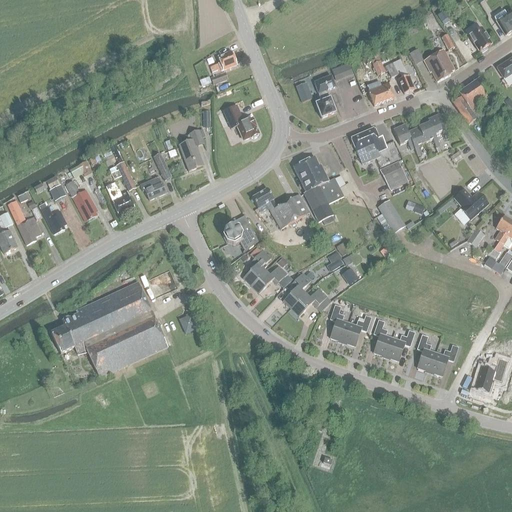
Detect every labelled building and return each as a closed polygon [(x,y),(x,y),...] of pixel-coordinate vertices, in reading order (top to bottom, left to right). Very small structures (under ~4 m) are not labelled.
[(511,33),(511,13),(507,17),(504,12),(494,20),(497,24),(496,24),(506,38),(511,33)] [(448,20),(444,13),(438,17),(442,24),(448,20)] [(464,30),(470,39),(480,54),(481,53),(482,55),(487,51),(486,50),(492,46),(482,31),(479,32),(474,24),(464,30)] [(454,49),(447,36),(441,39),(448,52),(454,49)] [(416,65),(424,62),(419,50),(411,54),(416,65)] [(444,52),(444,51),(424,62),(424,63),(431,74),(432,73),(438,83),(442,81),(450,77),(449,75),(455,72),(444,52)] [(237,67),(232,53),(218,58),(220,64),(218,65),(221,73),(237,67)] [(511,59),(497,70),(504,81),(511,75),(511,59)] [(374,70),(377,76),(377,77),(386,74),(381,62),(373,66),(375,70),(374,70)] [(409,78),(401,62),(386,68),(391,79),(400,75),(402,80),(399,82),(404,96),(414,92),(409,78)] [(343,67),(347,78),(353,76),(349,65),(343,67)] [(210,80),(213,87),(228,81),(225,74),(210,80)] [(336,89),(331,77),(314,84),(319,95),(322,103),(316,105),(321,120),(336,114),(330,100),(327,92),(336,89)] [(490,93),(480,80),(459,95),(461,99),(453,105),(469,127),(478,121),(474,116),(480,112),(478,110),(490,102),(486,96),(490,93)] [(369,93),(368,93),(374,108),(394,100),(389,85),(381,88),(369,93)] [(309,90),(298,94),(302,105),(313,100),(309,90)] [(253,120),(244,124),(237,107),(223,114),(231,131),(238,128),(244,142),(251,139),(251,140),(254,140),(258,139),(258,136),(259,136),(256,128),(253,120)] [(435,136),(442,133),(446,141),(450,139),(440,116),(428,121),(430,124),(435,136)] [(440,148),(435,136),(430,124),(419,129),(425,144),(433,141),(436,149),(440,148)] [(408,134),(405,126),(393,131),(400,147),(408,143),(411,152),(415,150),(408,134)] [(418,148),(425,144),(419,129),(408,134),(415,150),(418,157),(421,156),(418,148)] [(382,139),(379,141),(374,130),(351,140),(362,165),(380,157),(378,153),(387,149),(382,139)] [(189,173),(204,167),(196,148),(204,145),(202,140),(206,138),(203,131),(190,136),(192,142),(179,147),(189,173)] [(463,158),(459,153),(450,159),(454,164),(463,158)] [(172,179),(161,155),(153,159),(164,183),(172,179)] [(91,161),(93,166),(101,162),(99,157),(91,161)] [(319,167),(315,159),(294,169),(306,194),(304,195),(319,224),(334,217),(328,206),(344,198),(340,190),(346,187),(341,177),(329,183),(321,167),(319,167)] [(74,180),(82,175),(84,179),(92,174),(86,163),(78,167),(78,168),(69,173),(74,180)] [(380,172),(390,192),(408,183),(398,163),(380,172)] [(136,190),(124,164),(117,167),(119,172),(111,175),(114,181),(121,178),(129,193),(136,190)] [(46,183),(50,191),(60,186),(55,177),(46,183)] [(161,185),(159,179),(140,187),(143,193),(145,192),(150,202),(166,195),(162,185),(161,185)] [(80,195),(73,183),(66,187),(85,223),(95,218),(93,215),(98,213),(86,192),(80,195)] [(127,193),(121,196),(116,184),(106,189),(112,202),(114,205),(114,206),(118,216),(135,209),(130,198),(127,193)] [(60,187),(51,191),(49,192),(55,203),(66,197),(60,187)] [(274,201),(268,190),(252,200),(258,210),(266,206),(281,231),(282,231),(281,231),(310,214),(299,196),(277,209),(273,202),(274,201)] [(472,199),(465,191),(454,201),(462,209),(460,210),(471,222),(489,206),(478,194),(472,199)] [(395,235),(400,232),(406,228),(389,202),(378,209),(382,215),(392,231),(395,235)] [(16,203),(15,204),(8,207),(27,247),(37,242),(35,239),(41,236),(33,219),(26,223),(16,203)] [(27,205),(30,211),(36,208),(33,203),(27,205)] [(0,217),(8,213),(5,206),(0,208),(0,217)] [(425,209),(416,206),(413,213),(422,216),(425,209)] [(60,213),(52,217),(48,208),(41,212),(54,236),(65,231),(64,228),(67,226),(60,213)] [(32,212),(37,222),(42,220),(37,209),(32,212)] [(7,215),(0,218),(0,219),(5,229),(13,225),(8,214),(7,215)] [(223,237),(223,239),(226,245),(228,246),(233,248),(235,247),(240,245),(245,252),(243,254),(243,255),(258,243),(244,215),(243,215),(248,225),(240,229),(239,229),(233,227),(231,227),(226,230),(224,232),(223,237)] [(377,219),(386,234),(392,231),(382,215),(377,219)] [(500,244),(511,225),(511,222),(505,217),(496,230),(501,233),(495,241),(500,244)] [(405,227),(408,231),(415,227),(412,223),(405,227)] [(508,249),(511,243),(511,225),(500,244),(494,252),(490,258),(496,262),(500,256),(499,255),(504,247),(508,249)] [(0,236),(0,246),(4,256),(18,250),(10,232),(0,236)] [(475,232),(468,243),(476,249),(484,237),(475,232)] [(448,246),(451,249),(458,244),(456,241),(448,246)] [(336,248),(342,258),(350,253),(344,243),(344,244),(336,248)] [(393,255),(388,247),(382,252),(387,259),(393,255)] [(490,258),(494,252),(488,248),(484,254),(490,258)] [(271,260),(263,252),(253,262),(257,266),(243,280),(251,288),(266,273),(264,271),(267,267),(265,266),(271,260)] [(511,258),(511,254),(509,252),(507,255),(506,254),(499,266),(505,269),(511,258)] [(343,261),(346,267),(352,263),(349,258),(343,261)] [(282,260),(278,264),(281,268),(286,263),(282,260)] [(333,264),(336,270),(343,266),(339,260),(333,264)] [(277,286),(287,276),(279,268),(270,277),(266,273),(251,288),(259,296),(273,282),(277,286)] [(359,281),(351,270),(342,277),(349,288),(359,281)] [(291,311),(306,296),(302,292),(311,283),(303,275),(293,285),(297,289),(283,303),(291,311)] [(88,353),(100,380),(168,349),(138,284),(76,313),(78,316),(70,319),(68,319),(64,320),(63,322),(62,323),(65,328),(51,335),(61,356),(75,350),(79,357),(88,353)] [(317,309),(327,299),(319,291),(310,300),(306,296),(291,311),(299,319),(313,305),(317,309)] [(343,344),(349,325),(342,323),(344,317),(339,316),(341,309),(335,307),(330,321),(336,323),(330,340),(343,344)] [(191,317),(179,322),(185,335),(197,330),(191,317)] [(367,334),(372,320),(366,318),(363,324),(358,322),(356,327),(349,325),(343,344),(355,349),(361,332),(367,334)] [(386,359),(393,340),(386,338),(388,332),(382,331),(385,324),(379,322),(374,336),(380,338),(374,355),(386,359)] [(410,349),(415,334),(409,332),(407,339),(402,337),(400,342),(393,340),(386,359),(399,364),(404,347),(410,349)] [(430,374),(436,355),(430,353),(431,347),(426,346),(428,339),(422,337),(417,351),(423,353),(417,370),(430,374)] [(454,364),(459,349),(453,347),(450,354),(445,352),(443,357),(436,355),(430,374),(442,378),(448,362),(454,364)] [(481,370),(475,391),(488,395),(493,382),(501,385),(508,364),(498,361),(496,367),(492,366),(490,373),(481,370)] [(325,424),(320,422),(316,432),(322,434),(325,424)]
